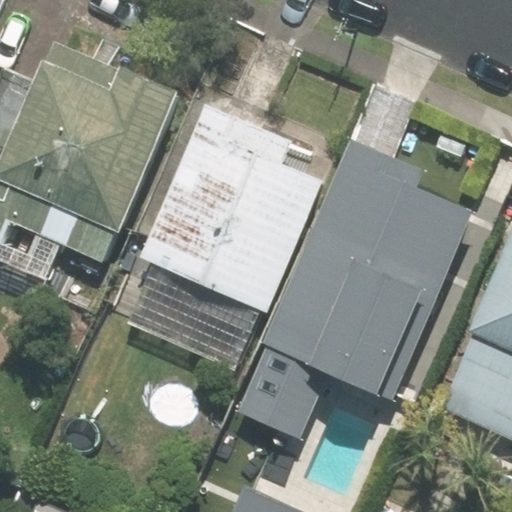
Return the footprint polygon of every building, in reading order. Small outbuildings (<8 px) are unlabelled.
[(5,77),(0,90),(0,161),(2,163),(0,168),(0,255),(9,234),(105,274),(176,103),(49,51),(33,89),(5,77)] [(289,154),(204,116),(136,268),(263,326),(326,186),(283,167),(289,154)] [(426,186),(354,152),(259,354),(387,415),(475,228),(419,201),(426,186)] [(511,233),(433,412),(511,446),(511,233)] [(293,511),(245,491),(235,511),(293,511)] [(42,511),(19,502),(14,511),(42,511)]
